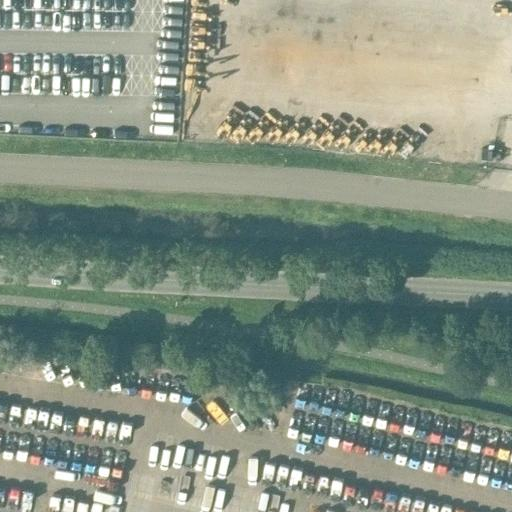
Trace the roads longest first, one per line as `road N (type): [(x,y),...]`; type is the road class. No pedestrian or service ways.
road 1 (unclassified): [(0,167),(511,208)]
road 2 (secondary): [(0,269),(511,302)]
